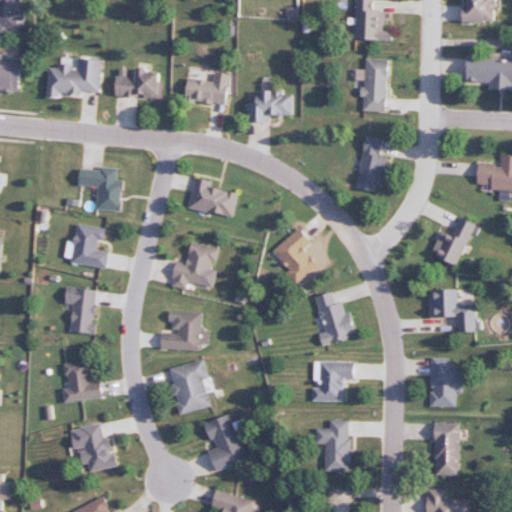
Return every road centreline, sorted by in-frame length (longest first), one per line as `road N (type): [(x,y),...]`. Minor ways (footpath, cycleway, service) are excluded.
road 1 (residential): [(392,511),(387,318),(364,251),(330,211),(291,177),(227,148),(0,124)]
road 2 (residential): [(171,139),(130,323),(131,374),(170,479)]
road 3 (residential): [(364,251),(389,239),(425,177),(429,0)]
